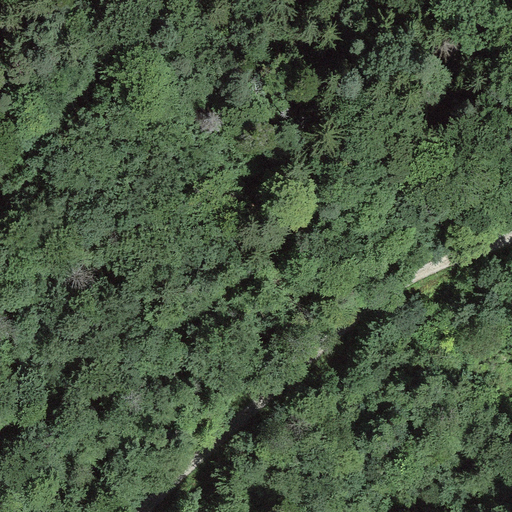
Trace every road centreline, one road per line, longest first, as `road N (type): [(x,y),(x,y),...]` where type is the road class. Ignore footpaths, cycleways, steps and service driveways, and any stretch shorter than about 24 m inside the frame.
road 1 (track): [(145,511),(388,293),(511,235)]
road 2 (track): [(85,0),(96,58),(37,133),(0,159)]
